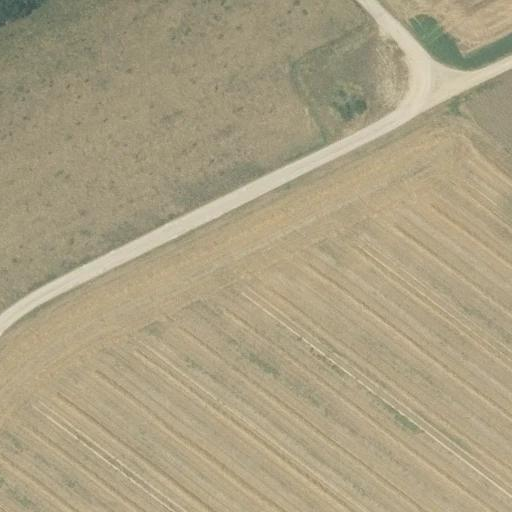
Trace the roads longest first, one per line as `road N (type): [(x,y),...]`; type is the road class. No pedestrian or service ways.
road 1 (track): [(0,325),(447,89)]
road 2 (track): [(361,0),(447,89)]
